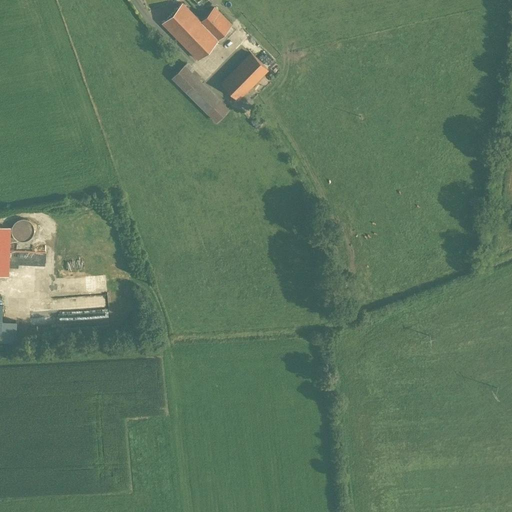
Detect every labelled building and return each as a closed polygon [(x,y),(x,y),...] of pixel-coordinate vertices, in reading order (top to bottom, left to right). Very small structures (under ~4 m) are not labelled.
[(199,20),(181,2),(161,22),(197,58),(230,24),(213,7),(199,20)] [(250,53),(221,83),(236,98),(266,68),(250,53)] [(199,76),(186,63),(172,77),(185,90),(196,78),(199,76)] [(218,100),(196,78),(185,90),(206,111),(218,100)] [(25,218),(23,218),(21,217),(19,218),(18,218),(17,219),(15,219),(14,221),(13,222),(12,223),(11,225),(10,226),(10,228),(10,229),(10,231),(11,232),(11,234),(12,235),(12,236),(14,237),(15,238),(17,239),(18,240),(20,240),(22,241),(24,240),(26,240),(27,239),(28,238),(30,237),(31,236),(32,235),(32,233),(33,232),(33,230),(33,229),(33,226),(32,225),(31,223),(30,221),(28,220),(27,219),(25,218)] [(42,265),(44,254),(32,253),(31,263),(42,265)] [(27,259),(7,258),(6,267),(27,268),(27,259)] [(27,268),(6,267),(5,297),(25,298),(27,268)]
